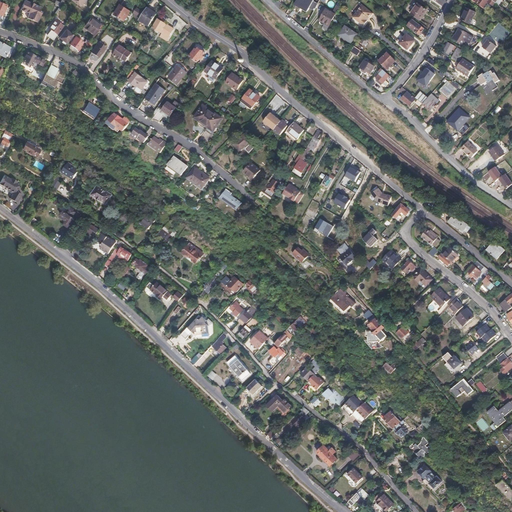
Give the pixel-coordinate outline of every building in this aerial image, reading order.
[(310,6),(315,8),(318,3),(313,1),(313,0),(297,0),(296,3),(308,10),(310,6)] [(39,13),(41,9),(34,6),(34,5),(29,3),(24,1),(20,11),(21,11),(21,12),(23,13),(23,12),(25,13),(25,12),(29,14),(26,19),(37,23),(41,13),(39,13)] [(46,18),(51,21),(55,16),(61,8),(54,4),(51,11),(46,18)] [(426,10),(417,4),(410,14),(419,20),(426,10)] [(369,19),(373,14),(362,5),(357,11),(359,12),(353,19),(362,26),(365,26),(367,23),(366,21),(368,18),(369,19)] [(124,22),(130,13),(120,6),(115,16),(124,22)] [(476,12),(466,8),(461,21),(470,25),(476,12)] [(156,14),(147,9),(144,14),(141,19),(140,21),(149,27),(156,14)] [(141,19),(144,14),(137,10),(134,15),(141,19)] [(200,17),(203,20),(209,13),(206,10),(200,17)] [(329,26),(335,15),(326,10),(320,21),(329,26)] [(95,36),(102,26),(91,18),(84,28),(95,36)] [(419,35),(425,29),(413,20),(408,26),(419,35)] [(53,40),(62,27),(54,21),(49,29),(51,30),(47,36),(53,40)] [(169,37),(173,30),(158,21),(153,28),(169,37)] [(356,34),(344,27),(340,35),(351,42),(356,34)] [(474,37),(460,29),(456,35),(455,35),(453,38),(463,44),(465,41),(470,43),(474,37)] [(66,44),(72,36),(65,31),(59,39),(66,44)] [(414,41),(406,34),(398,43),(407,50),(414,41)] [(368,40),(364,37),(360,43),(365,47),(368,44),(366,43),(368,40)] [(76,50),(82,43),(75,38),(70,45),(76,50)] [(492,53),(497,46),(488,40),(483,46),(492,53)] [(0,55),(5,58),(10,48),(0,41),(0,55)] [(454,46),(448,42),(443,51),(449,55),(454,46)] [(98,59),(106,48),(99,43),(91,53),(98,59)] [(126,63),(132,55),(120,46),(114,56),(121,61),(122,60),(126,63)] [(360,51),(354,46),(350,52),(356,57),(360,51)] [(394,46),(392,48),(401,56),(403,54),(394,46)] [(204,55),(206,52),(199,47),(196,51),(195,50),(190,56),(197,63),(200,59),(202,60),(205,56),(204,55)] [(27,52),(23,61),(31,66),(32,65),(34,61),(35,62),(38,57),(27,52)] [(395,62),(387,53),(378,62),(386,70),(395,62)] [(45,61),(38,57),(35,62),(37,63),(42,66),(45,61)] [(475,66),(463,59),(456,69),(469,76),(475,66)] [(374,67),(364,61),(360,68),(370,74),(374,67)] [(216,80),(223,69),(212,62),(205,72),(211,76),(216,80)] [(53,64),(51,63),(45,74),(40,82),(45,85),(50,77),(53,71),(55,68),(52,66),(53,64)] [(178,84),(188,71),(179,64),(169,76),(178,84)] [(201,64),(194,71),(197,73),(204,67),(201,64)] [(59,70),(55,68),(50,77),(54,79),(59,70)] [(427,68),(424,72),(423,72),(417,80),(426,87),(435,74),(427,68)] [(81,77),(75,69),(72,72),(78,79),(81,77)] [(382,71),(381,70),(376,75),(377,76),(376,78),(383,84),(389,77),(383,71),(382,71)] [(141,91),(147,83),(135,74),(129,82),(135,87),(136,87),(141,91)] [(238,92),(244,82),(232,74),(226,84),(238,92)] [(119,84),(123,78),(120,75),(115,81),(119,84)] [(382,85),(385,88),(391,81),(388,79),(382,85)] [(155,93),(160,87),(156,84),(146,99),(149,101),(155,93)] [(166,91),(160,87),(155,93),(149,101),(156,106),(165,92),(166,91)] [(416,100),(402,88),(400,91),(405,95),(403,99),(410,106),(416,100)] [(251,110),(260,98),(250,91),(239,105),(246,111),(248,107),(251,110)] [(420,93),(415,99),(422,105),(428,99),(420,93)] [(439,101),(431,94),(428,99),(422,105),(430,111),(439,101)] [(91,104),(94,100),(89,97),(87,101),(88,102),(82,111),(94,118),(99,109),(91,104)] [(271,111),(277,104),(273,100),(267,107),(271,111)] [(147,104),(144,102),(142,105),(152,111),(156,106),(149,101),(147,104)] [(180,104),(177,102),(173,107),(171,105),(165,113),(170,116),(180,104)] [(211,134),(222,119),(204,106),(195,119),(207,127),(205,130),(211,134)] [(494,116),(502,109),(500,106),(492,113),(494,116)] [(158,112),(153,119),(158,122),(163,116),(158,112)] [(460,116),(456,112),(447,122),(458,131),(460,128),(458,125),(465,116),(462,113),(460,116)] [(274,131),(281,122),(271,113),(264,122),(265,124),(266,126),(268,126),(274,131)] [(128,124),(131,121),(126,117),(124,120),(115,114),(109,121),(123,132),(129,124),(128,124)] [(161,123),(165,126),(169,120),(165,117),(161,123)] [(288,126),(282,121),(281,122),(274,131),(280,135),(288,126)] [(304,131),(294,123),(287,131),(298,140),(304,131)] [(460,132),(463,135),(470,128),(466,124),(463,127),(464,128),(460,132)] [(144,144),(149,137),(140,131),(140,132),(136,129),(131,136),(135,139),(136,138),(144,144)] [(12,138),(4,133),(2,138),(4,139),(1,143),(7,146),(12,138)] [(253,143),(255,142),(252,139),(251,141),(246,135),(234,145),(240,152),(245,148),(250,154),(256,147),(253,143)] [(315,135),(292,172),(300,177),(308,164),(304,162),(311,150),(315,153),(322,142),(317,139),(319,138),(315,135)] [(168,144),(164,141),(163,142),(160,139),(159,141),(155,137),(150,144),(154,148),(153,149),(161,154),(168,144)] [(28,138),(22,149),(35,157),(42,146),(28,138)] [(478,151),(467,142),(462,149),(472,158),(478,151)] [(497,142),(488,149),(490,151),(499,144),(497,142)] [(184,147),(179,145),(175,151),(179,153),(184,147)] [(493,157),(501,151),(498,147),(490,153),(493,157)] [(496,162),(504,155),(501,151),(493,157),(496,162)] [(486,152),(472,165),(477,170),(491,157),(486,152)] [(182,176),(189,167),(176,157),(169,166),(182,176)] [(33,165),(42,169),(44,164),(36,160),(33,165)] [(74,178),(79,170),(68,163),(63,171),(74,178)] [(253,180),(261,171),(252,163),(244,172),(253,180)] [(360,172),(351,167),(346,176),(356,181),(360,172)] [(204,188),(211,179),(196,168),(189,178),(193,182),(194,181),(204,188)] [(21,183),(4,174),(0,182),(0,185),(13,192),(9,198),(18,203),(22,194),(17,191),(21,183)] [(56,186),(61,178),(56,175),(51,182),(56,186)] [(321,187),(328,191),(335,178),(332,176),(331,179),(327,176),(321,187)] [(273,177),(263,191),(273,198),(279,189),(279,188),(282,184),(276,180),(277,179),(273,177)] [(505,188),(511,181),(511,180),(510,177),(501,184),(505,188)] [(293,188),(294,187),(290,184),(284,194),(291,198),(290,199),(295,202),(301,193),(293,188)] [(111,196),(98,188),(93,196),(98,199),(97,200),(101,201),(102,201),(106,204),(111,196)] [(231,195),(232,193),(226,189),(219,199),(237,211),(243,203),(231,195)] [(389,206),(392,197),(388,196),(383,195),(379,189),(372,194),(378,201),(381,203),(380,203),(389,206)] [(352,200),(340,193),(335,203),(347,209),(352,200)] [(411,212),(402,204),(392,215),(397,220),(403,213),(408,217),(410,214),(411,212)] [(63,212),(60,217),(66,221),(63,225),(70,230),(74,224),(75,225),(77,221),(72,218),(75,213),(73,211),(74,210),(70,208),(67,212),(68,213),(67,215),(63,212)] [(156,220),(148,215),(142,224),(149,229),(156,220)] [(467,227),(454,216),(449,221),(461,233),(467,227)] [(96,236),(100,229),(92,223),(88,230),(96,236)] [(170,240),(175,233),(167,226),(161,234),(170,240)] [(439,236),(428,227),(421,235),(434,247),(439,241),(437,239),(439,236)] [(110,252),(118,240),(104,231),(99,239),(104,242),(102,246),(107,249),(106,250),(110,252)] [(504,251),(493,241),(485,251),(495,260),(504,251)] [(196,247),(190,243),(183,253),(197,263),(203,255),(196,250),(196,249),(195,248),(196,247)] [(342,256),(350,251),(346,245),(338,251),(342,256)] [(132,254),(122,247),(120,250),(130,256),(132,254)] [(433,256),(438,250),(434,247),(429,253),(433,256)] [(120,250),(117,248),(112,255),(114,257),(108,267),(109,268),(120,250)] [(459,255),(450,248),(444,255),(451,262),(453,263),(459,255)] [(309,256),(303,250),(301,252),(299,249),(293,255),(302,263),(309,256)] [(127,261),(130,256),(120,250),(117,254),(127,261)] [(351,263),(356,259),(350,251),(342,256),(337,260),(344,270),(349,270),(353,266),(351,263)] [(393,270),(401,260),(391,252),(383,261),(393,270)] [(451,262),(444,255),(442,254),(439,258),(448,266),(451,262)] [(112,255),(105,265),(108,267),(114,257),(112,255)] [(417,267),(412,263),(414,261),(411,258),(402,268),(408,274),(410,271),(412,273),(417,267)] [(137,260),(133,265),(146,274),(150,269),(137,260)] [(482,273),(473,266),(468,272),(477,279),(482,273)] [(432,280),(425,272),(421,269),(413,277),(418,283),(420,280),(426,286),(432,280)] [(494,285),(489,280),(488,280),(486,278),(483,282),(491,289),(494,285)] [(227,286),(236,294),(242,286),(234,279),(233,280),(232,279),(230,281),(231,283),(227,286)] [(118,287),(125,290),(127,285),(121,281),(118,287)] [(205,291),(211,294),(217,285),(211,281),(205,291)] [(249,281),(245,285),(251,290),(255,285),(249,281)] [(168,301),(172,296),(156,283),(154,286),(150,290),(157,296),(156,297),(160,301),(163,298),(168,301)] [(451,298),(440,288),(431,297),(442,308),(451,298)] [(173,296),(180,301),(185,296),(178,290),(173,296)] [(267,291),(264,294),(266,295),(263,297),(268,302),(269,302),(274,296),(275,295),(268,290),(267,291)] [(340,307),(348,296),(341,290),(332,300),(340,307)] [(211,294),(207,300),(212,303),(216,298),(211,294)] [(505,310),(505,311),(506,312),(509,310),(511,307),(511,306),(511,304),(511,303),(511,295),(500,305),(505,310)] [(278,300),(274,296),(269,302),(273,306),(278,300)] [(356,304),(348,298),(349,297),(348,296),(340,307),(346,312),(351,306),(353,308),(356,304)] [(186,298),(183,301),(185,304),(183,305),(187,308),(191,303),(186,298)] [(464,307),(457,300),(449,307),(456,314),(464,307)] [(240,307),(241,305),(237,302),(231,309),(235,312),(234,313),(238,317),(244,310),(240,307)] [(258,311),(253,307),(248,311),(253,316),(258,311)] [(456,318),(459,321),(464,326),(474,317),(467,308),(456,318)] [(373,315),(368,310),(364,315),(368,320),(373,315)] [(248,311),(241,318),(246,322),(247,323),(253,316),(248,311)] [(392,324),(398,318),(392,312),(391,312),(390,311),(387,314),(388,315),(386,318),(392,324)] [(388,337),(382,331),(384,328),(373,315),(368,320),(372,324),(370,326),(374,331),(372,332),(369,332),(369,344),(378,343),(379,343),(380,344),(388,337)] [(205,323),(207,321),(203,317),(199,321),(197,319),(189,328),(188,328),(181,336),(186,340),(193,332),(195,334),(197,332),(202,332),(202,337),(209,337),(208,326),(205,323)] [(301,317),(297,321),(302,326),(306,322),(301,317)] [(254,318),(240,332),(246,338),(252,331),(252,330),(253,329),(249,326),(251,325),(255,329),(260,324),(254,318)] [(209,319),(207,321),(205,323),(208,326),(209,337),(211,336),(214,333),(213,322),(209,319)] [(294,333),(300,325),(296,321),(289,329),(294,333)] [(477,327),(480,330),(485,324),(482,321),(477,327)] [(320,331),(315,327),(309,322),(303,329),(311,336),(314,333),(317,336),(320,331)] [(491,331),(486,325),(478,332),(483,337),(484,337),(491,331)] [(403,339),(409,333),(404,327),(397,333),(403,339)] [(489,342),(497,336),(492,330),(491,331),(484,337),(489,342)] [(251,342),(260,350),(269,339),(260,332),(251,342)] [(284,341),(286,342),(290,338),(285,333),(275,345),(279,348),(284,341)] [(392,348),(397,342),(392,337),(387,345),(392,348)] [(218,340),(211,348),(220,355),(227,348),(218,340)] [(472,354),(479,349),(474,343),(468,348),(472,354)] [(264,357),(269,362),(280,349),(279,349),(278,350),(274,348),(271,352),(269,351),(264,357)] [(291,364),(301,355),(294,348),(285,358),(291,364)] [(199,352),(192,362),(196,365),(203,355),(199,352)] [(509,358),(504,352),(497,358),(502,363),(509,358)] [(291,364),(293,365),(300,372),(309,363),(301,355),(291,364)] [(462,363),(456,356),(449,362),(455,369),(462,363)] [(225,366),(243,381),(250,372),(232,358),(225,366)] [(511,367),(511,361),(509,358),(502,363),(501,364),(504,367),(505,367),(508,371),(511,367)] [(322,367),(314,359),(311,362),(316,367),(312,372),(315,375),(322,367)] [(449,362),(446,364),(452,373),(455,371),(449,362)] [(393,370),(387,363),(382,367),(389,374),(393,370)] [(315,375),(312,372),(308,368),(302,374),(309,381),(315,375)] [(229,379),(226,377),(224,380),(213,372),(208,378),(223,388),(229,379)] [(319,378),(317,377),(315,375),(309,381),(311,383),(312,384),(312,385),(318,390),(325,383),(319,378)] [(255,394),(263,386),(255,379),(248,388),(255,394)] [(452,389),(454,393),(459,397),(464,393),(467,396),(475,390),(472,387),(476,383),(472,379),(468,383),(465,380),(457,386),(456,385),(452,389)] [(487,390),(480,381),(477,384),(483,393),(487,390)] [(342,403),(339,400),(333,395),(332,396),(330,394),(329,396),(326,393),(320,398),(325,403),(326,402),(331,408),(334,405),(337,408),(342,403)] [(282,402),(283,400),(277,394),(268,403),(275,410),(279,405),(282,402)] [(352,415),(363,405),(354,396),(342,408),(350,417),(352,415)] [(316,407),(322,402),(317,397),(311,402),(316,407)] [(291,406),(284,399),(283,400),(282,402),(279,405),(286,412),(291,406)] [(374,412),(365,403),(363,405),(352,415),(361,424),(374,412)] [(504,418),(511,411),(511,404),(511,403),(499,412),(495,407),(488,413),(489,414),(500,427),(507,421),(504,418)] [(401,422),(393,413),(387,419),(386,420),(395,429),(401,422)] [(296,426),(304,419),(301,415),(293,423),(296,426)] [(483,432),(489,427),(482,418),(476,423),(483,432)] [(406,429),(409,426),(404,420),(401,422),(395,429),(394,429),(400,435),(402,433),(405,436),(408,432),(406,429)] [(420,434),(428,427),(424,423),(416,430),(420,434)] [(281,444),(289,436),(282,429),(278,433),(274,437),(281,444)] [(419,435),(415,431),(410,435),(414,439),(419,435)] [(367,443),(369,434),(362,432),(360,441),(367,443)] [(427,450),(424,448),(427,445),(423,441),(421,444),(419,442),(415,446),(418,449),(416,451),(421,456),(422,456),(423,458),(431,451),(429,448),(427,450)] [(335,453),(336,452),(330,445),(327,449),(324,446),(319,451),(327,460),(332,465),(339,458),(335,453)] [(406,459),(402,455),(404,454),(401,451),(396,456),(398,459),(400,457),(404,462),(406,460),(406,459)] [(388,463),(384,460),(379,465),(382,468),(388,463)] [(436,477),(426,465),(419,471),(425,478),(427,477),(431,482),(429,483),(434,488),(441,483),(442,482),(437,476),(436,477)] [(363,478),(355,469),(349,475),(347,473),(344,475),(349,481),(349,484),(352,487),(356,487),(362,481),(361,480),(363,478)] [(511,500),(511,489),(509,485),(504,480),(497,486),(511,501),(511,500)] [(353,506),(361,497),(357,494),(349,502),(353,506)] [(386,511),(392,506),(382,497),(379,495),(373,501),(375,504),(374,505),(381,511),(386,511)] [(367,503),(363,499),(358,503),(362,507),(367,503)]
